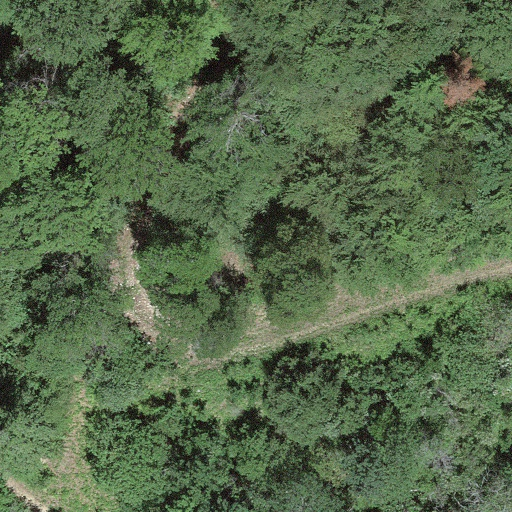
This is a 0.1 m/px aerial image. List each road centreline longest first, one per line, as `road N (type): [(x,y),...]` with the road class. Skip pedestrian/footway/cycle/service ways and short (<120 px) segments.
road 1 (track): [(511,257),(79,406),(44,511)]
road 2 (track): [(79,406),(94,332),(139,212),(205,83),(220,0)]
